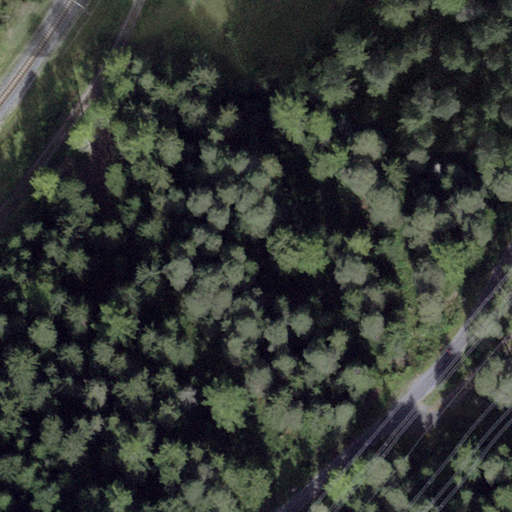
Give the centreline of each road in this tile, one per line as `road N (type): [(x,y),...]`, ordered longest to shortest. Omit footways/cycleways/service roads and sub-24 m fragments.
road 1 (track): [(278,511),(443,363),(511,251)]
road 2 (track): [(0,219),(67,136),(134,0)]
